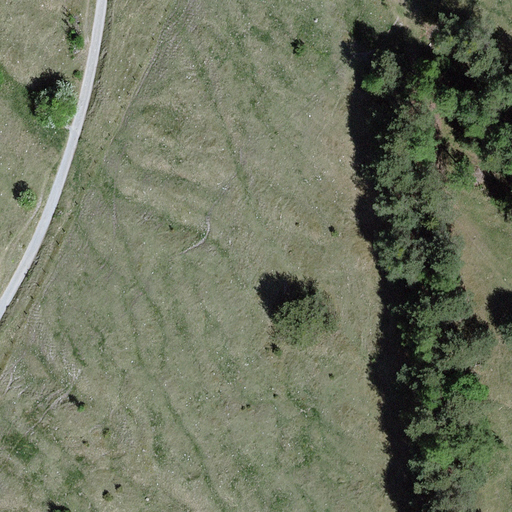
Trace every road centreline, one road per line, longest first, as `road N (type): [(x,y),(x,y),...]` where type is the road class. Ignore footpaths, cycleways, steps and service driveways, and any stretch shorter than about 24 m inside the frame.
road 1 (track): [(394,0),(424,253),(434,511)]
road 2 (track): [(0,311),(44,224),(78,124),(101,0)]
